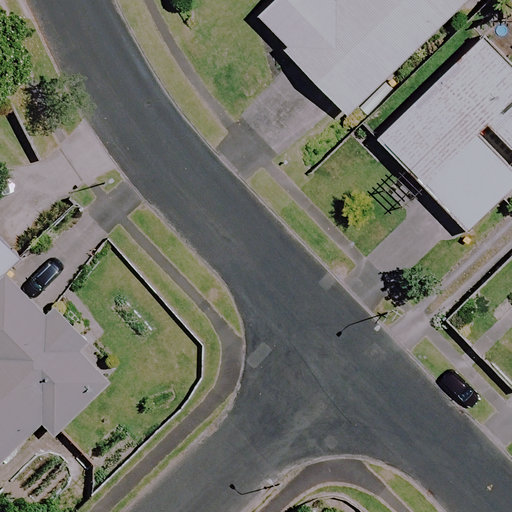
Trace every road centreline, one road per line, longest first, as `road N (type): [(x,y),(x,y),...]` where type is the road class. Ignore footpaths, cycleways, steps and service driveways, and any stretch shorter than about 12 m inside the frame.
road 1 (residential): [(352,362),(182,181),(93,53),(68,0)]
road 2 (residential): [(194,511),(352,362)]
road 3 (residential): [(498,511),(352,362)]
